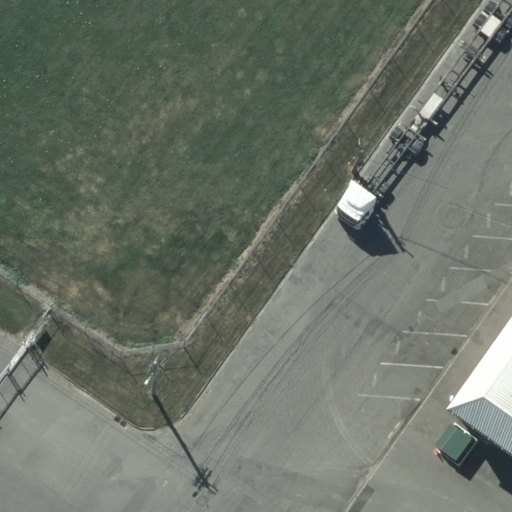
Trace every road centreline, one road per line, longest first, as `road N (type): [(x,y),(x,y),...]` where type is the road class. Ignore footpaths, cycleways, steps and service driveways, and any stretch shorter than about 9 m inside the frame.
road 1 (unclassified): [(511,93),(216,511)]
road 2 (unclassified): [(0,440),(101,511)]
